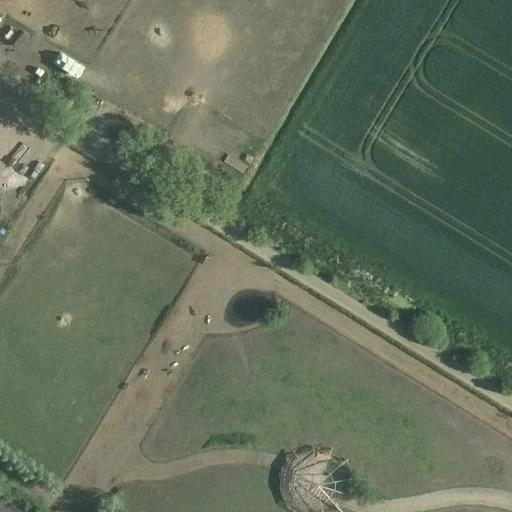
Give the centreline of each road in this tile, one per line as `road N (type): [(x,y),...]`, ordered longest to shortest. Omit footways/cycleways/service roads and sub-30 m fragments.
road 1 (track): [(0,95),(511,404)]
road 2 (track): [(100,468),(156,472),(253,457),(373,510),(488,496),(511,502)]
road 3 (track): [(240,241),(70,511)]
road 4 (track): [(0,261),(77,143)]
